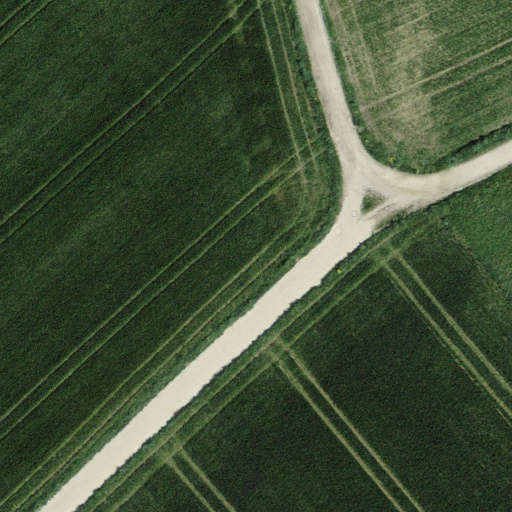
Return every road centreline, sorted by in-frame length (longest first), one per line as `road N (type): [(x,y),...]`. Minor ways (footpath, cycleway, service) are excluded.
road 1 (track): [(76,511),(365,232)]
road 2 (track): [(365,232),(296,0)]
road 3 (track): [(511,164),(365,232)]
